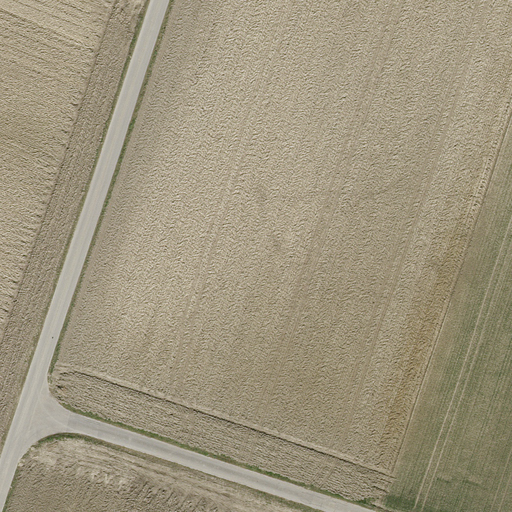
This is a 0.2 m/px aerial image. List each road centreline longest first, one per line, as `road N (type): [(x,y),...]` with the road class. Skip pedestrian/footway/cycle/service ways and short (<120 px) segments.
road 1 (unclassified): [(0,493),(161,0)]
road 2 (track): [(348,511),(28,408)]
